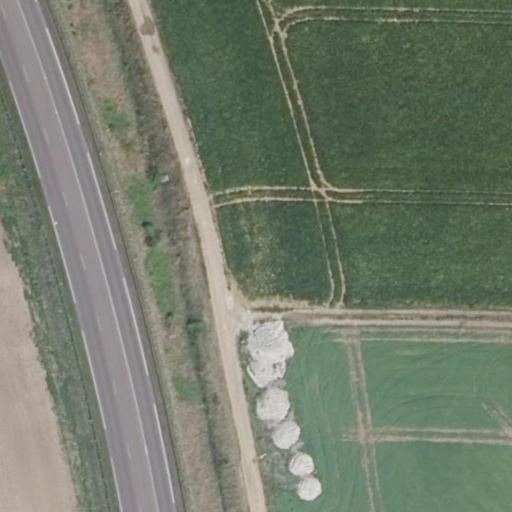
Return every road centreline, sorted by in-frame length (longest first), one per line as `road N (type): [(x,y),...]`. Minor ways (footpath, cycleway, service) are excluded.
road 1 (primary): [(150,511),(94,262),(10,0)]
road 2 (track): [(259,511),(210,227),(136,0)]
road 3 (track): [(227,330),(399,315),(511,319)]
